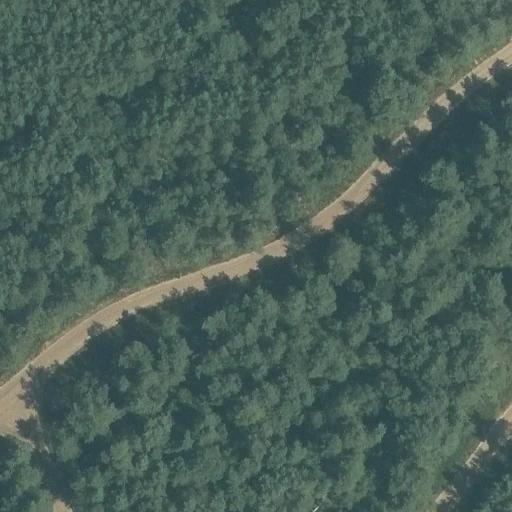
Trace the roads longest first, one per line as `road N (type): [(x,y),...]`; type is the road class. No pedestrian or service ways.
road 1 (track): [(511,54),(454,96),(298,241),(119,310),(0,400)]
road 2 (track): [(63,511),(10,391)]
